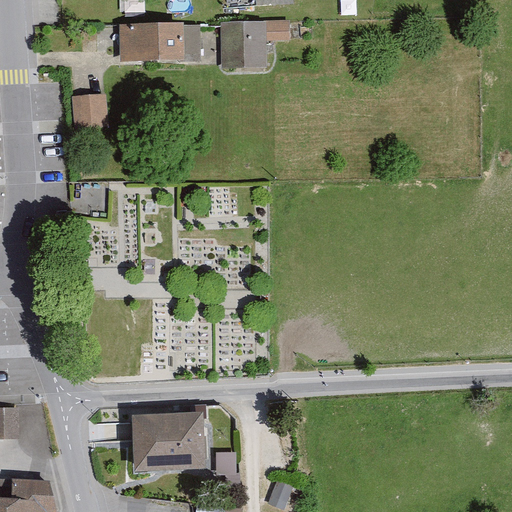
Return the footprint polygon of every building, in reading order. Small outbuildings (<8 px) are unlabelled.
[(266,24),(267,43),(291,42),(290,22),(266,22),(266,24)] [(222,25),(223,71),(267,70),(267,43),(266,24),(222,25)] [(121,28),(122,68),(201,66),(200,26),(121,28)] [(107,100),(74,102),(76,135),(109,133),(107,100)] [(19,415),(0,414),(0,446),(8,446),(19,446),(19,415)] [(210,422),(137,426),(140,480),(213,477),(210,422)] [(216,451),(217,479),(238,479),(236,450),(216,451)] [(58,511),(50,477),(0,476),(0,511),(47,511),(48,510),(58,511)]
